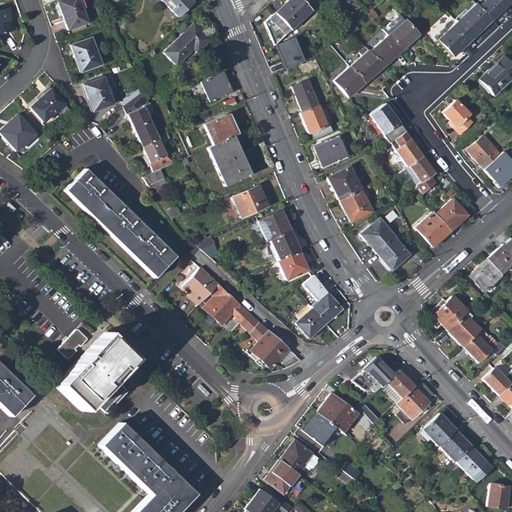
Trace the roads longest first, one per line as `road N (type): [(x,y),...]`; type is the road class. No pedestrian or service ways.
road 1 (residential): [(371,305),(304,199),(227,16)]
road 2 (tertiary): [(30,200),(247,405)]
road 3 (residential): [(511,22),(454,76),(413,92),(428,134),(495,219)]
road 4 (residential): [(180,244),(322,368)]
road 5 (tertiary): [(398,328),(511,451)]
road 6 (residential): [(30,200),(77,150),(92,146),(127,182)]
road 7 (residential): [(395,304),(495,219)]
